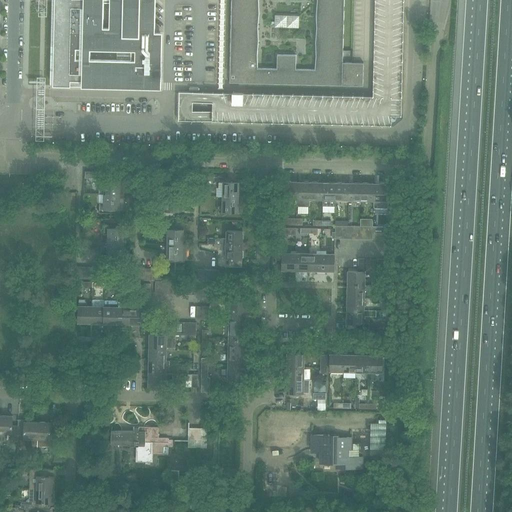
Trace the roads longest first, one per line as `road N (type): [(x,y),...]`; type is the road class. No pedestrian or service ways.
road 1 (motorway): [(477,511),(507,0)]
road 2 (motorway): [(479,0),(449,511)]
road 3 (residential): [(261,161),(47,160),(13,148),(0,132)]
road 4 (unclassified): [(447,0),(435,47),(428,158),(412,164)]
road 5 (residential): [(69,398),(244,401)]
road 6 (residential): [(267,322),(261,161)]
road 7 (residential): [(412,164),(261,161)]
road 8 (residential): [(0,130),(11,119),(14,0)]
road 9 (residential): [(267,322),(328,323),(330,337),(381,339)]
